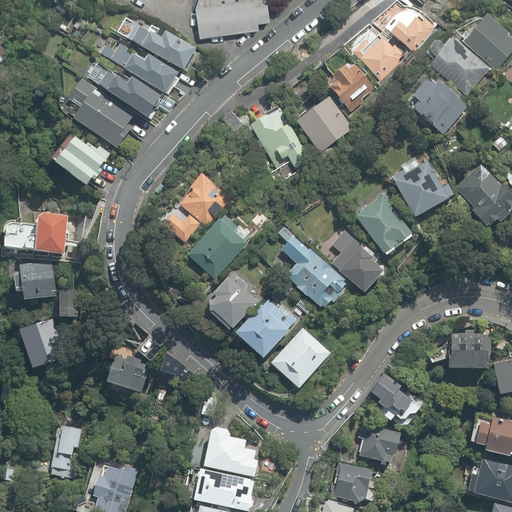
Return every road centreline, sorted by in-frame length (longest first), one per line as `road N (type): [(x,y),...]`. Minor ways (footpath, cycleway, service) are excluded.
road 1 (residential): [(330,0),(169,147),(132,194),(123,229),(121,262),(135,300),(161,333),(241,397),(300,431)]
road 2 (residential): [(511,311),(472,301),(417,320),(300,431)]
